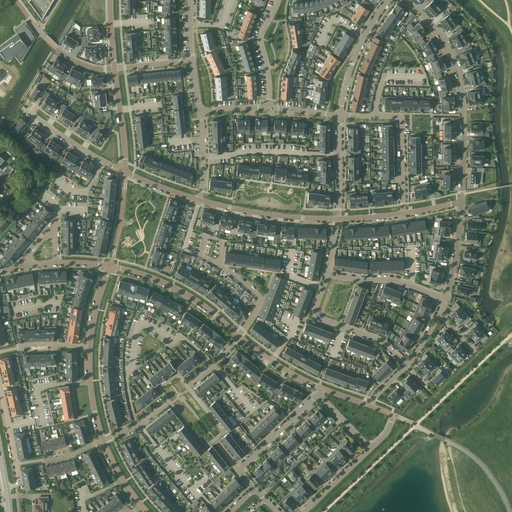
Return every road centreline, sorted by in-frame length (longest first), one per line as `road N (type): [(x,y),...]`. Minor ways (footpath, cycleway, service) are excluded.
road 1 (residential): [(406,0),(443,41),(460,79),(461,201)]
road 2 (residential): [(109,266),(89,347),(102,440)]
road 3 (residential): [(402,214),(401,120),(339,115)]
road 4 (residential): [(109,266),(174,287),(238,336)]
road 5 (residential): [(406,365),(381,341),(316,316),(326,276)]
road 6 (residential): [(198,200),(337,219)]
road 7 (residential): [(318,393),(239,469),(254,489)]
road 8 (residential): [(339,115),(363,37),(388,0)]
road 9 (residential): [(445,299),(389,279),(326,276)]
